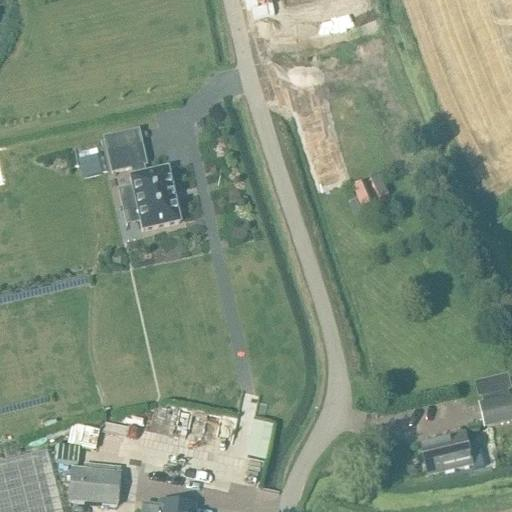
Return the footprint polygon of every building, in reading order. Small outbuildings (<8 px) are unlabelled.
[(330,85),(325,86),(342,144),(372,135),(362,103),(375,99),(362,58),(325,69),(330,85)] [(140,148),(106,156),(111,177),(130,172),(132,179),(127,180),(129,190),(130,190),(138,227),(140,236),(179,227),(166,171),(143,176),(142,169),(145,169),(140,148)] [(484,431),(511,424),(511,397),(479,405),(484,431)] [(469,451),(465,438),(420,449),(427,475),(428,480),(472,469),(473,474),(484,471),(479,449),(469,451)] [(59,511),(45,455),(0,466),(0,511),(59,511)] [(116,509),(119,465),(72,462),(71,472),(70,471),(67,505),(116,509)]
